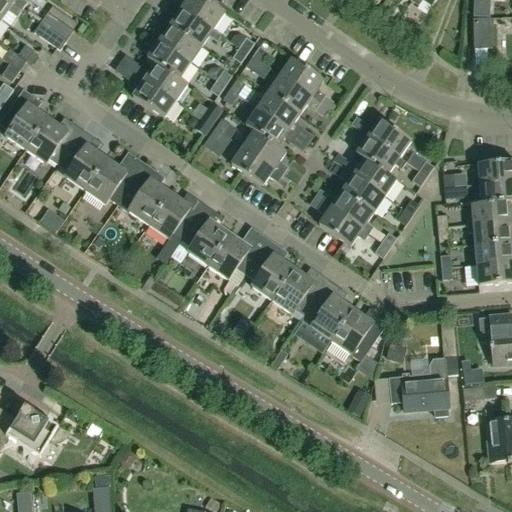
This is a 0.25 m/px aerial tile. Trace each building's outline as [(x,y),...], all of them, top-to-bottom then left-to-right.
[(21,12),(4,0),(0,0),(0,21),(1,22),(7,13),(16,19),(21,12)] [(4,0),(21,12),(26,5),(18,0),(4,0)] [(174,0),(172,4),(212,32),(224,15),(201,0),(186,0),(185,3),(181,0),(174,0)] [(416,0),(413,5),(418,8),(421,3),(431,9),(437,0),(416,0)] [(212,32),(172,4),(167,12),(175,18),(169,26),(201,48),(207,38),(216,44),(220,38),(212,32)] [(40,24),(66,42),(72,33),(46,15),(40,24)] [(473,51),(487,51),(493,51),(492,21),(472,21),(473,51)] [(66,42),(40,24),(32,35),(58,53),(66,42)] [(155,30),(150,37),(190,65),(201,48),(169,26),(163,36),(155,30)] [(190,65),(150,37),(144,45),(152,51),(146,60),(178,81),(190,65)] [(245,40),(238,50),(246,55),(253,46),(245,40)] [(24,48),(18,57),(26,63),(32,54),(24,48)] [(251,59),(259,64),(266,55),(258,49),(251,59)] [(246,55),(238,50),(231,60),(240,65),(246,55)] [(26,63),(18,57),(17,58),(9,52),(2,63),(9,67),(1,78),(11,85),(26,63)] [(259,64),(251,59),(245,69),(253,74),(259,64)] [(141,69),(135,76),(175,104),(187,87),(178,81),(146,60),(154,66),(149,74),(141,69)] [(290,61),(279,78),(319,105),(324,98),(316,93),(322,84),(303,70),(290,61)] [(216,83),(224,88),(230,78),(223,73),(216,83)] [(175,104),(135,76),(130,84),(138,90),(131,99),(163,121),(175,104)] [(319,105),(279,78),(268,94),(300,116),(305,108),(314,113),(319,105)] [(236,82),(229,92),(237,97),(244,88),(236,82)] [(224,88),(216,83),(209,93),(217,98),(224,88)] [(0,94),(0,95),(7,100),(12,93),(5,88),(0,94)] [(24,153),(47,121),(35,113),(41,105),(23,92),(0,124),(0,128),(7,134),(3,139),(24,153)] [(237,97),(229,92),(222,102),(230,108),(237,97)] [(300,116),(268,94),(256,110),(297,138),(301,131),(294,125),(300,116)] [(324,98),(319,105),(327,111),(331,113),(336,106),(324,98)] [(327,111),(319,105),(314,113),(321,119),(327,111)] [(256,110),(245,127),(277,149),(282,141),(291,146),(297,138),(256,110)] [(208,112),(201,121),(209,127),(216,117),(208,112)] [(359,132),(364,125),(355,119),(350,126),(359,132)] [(58,128),(47,121),(24,153),(44,167),(48,162),(58,169),(82,134),(63,120),(58,128)] [(190,120),(186,124),(187,129),(193,131),(197,127),(195,122),(190,120)] [(209,127),(201,121),(194,132),(202,137),(209,127)] [(215,130),(222,136),(229,127),(221,121),(215,130)] [(359,132),(399,159),(410,143),(378,122),(372,131),(364,125),(359,132)] [(253,134),(242,150),(282,177),(287,170),(279,164),(285,155),(277,149),(245,127),(244,128),(253,134)] [(222,136),(215,130),(207,141),(216,146),(222,136)] [(297,138),(308,145),(313,138),(301,131),(297,138)] [(399,159),(359,132),(353,141),(361,147),(355,155),(387,176),(394,167),(400,171),(405,164),(398,160),(399,159)] [(100,146),(82,134),(58,169),(67,174),(63,180),(85,194),(107,162),(95,154),(100,146)] [(297,138),(291,146),(302,154),(308,145),(297,138)] [(282,177),(242,150),(230,167),(262,189),(268,180),(276,185),(282,177)] [(117,169),(107,162),(85,194),(104,208),(111,196),(122,203),(146,168),(127,155),(117,169)] [(387,176),(355,155),(354,156),(363,162),(357,170),(349,165),(344,172),(384,199),(395,182),(387,176)] [(336,166),(344,172),(349,165),(336,156),(331,163),(336,166)] [(479,187),(511,184),(511,163),(477,167),(479,187)] [(418,172),(427,178),(432,170),(424,164),(418,172)] [(338,180),(344,172),(336,166),(330,174),(338,180)] [(146,168),(122,203),(130,209),(127,214),(148,228),(170,196),(159,188),(164,180),(146,168)] [(384,199),(344,172),(338,180),(347,186),(341,194),(373,215),(384,199)] [(427,178),(418,172),(410,184),(419,190),(427,178)] [(444,190),(459,189),(458,178),(452,178),(443,178),(444,190)] [(511,184),(479,187),(480,206),(511,203),(511,184)] [(460,198),(459,189),(444,190),(445,202),(454,201),(454,199),(460,198)] [(319,193),(314,199),(322,204),(326,197),(319,193)] [(373,215),(341,194),(334,203),(326,197),(322,204),(368,236),(373,230),(366,225),(373,215)] [(181,204),(170,196),(148,228),(168,242),(171,237),(181,244),(205,209),(186,196),(181,204)] [(322,204),(314,199),(308,208),(316,213),(322,204)] [(52,202),(44,216),(63,226),(71,213),(52,202)] [(403,212),(412,217),(418,208),(410,203),(403,212)] [(511,203),(480,206),(471,207),(472,221),(466,221),(467,228),(511,223),(511,214),(510,215),(509,205),(511,204),(511,203)] [(368,236),(322,204),(316,213),(324,219),(318,227),(343,245),(334,257),(341,262),(349,249),(356,239),(363,243),(368,236)] [(223,221),(205,209),(181,244),(190,250),(186,255),(208,270),(230,237),(218,229),(223,221)] [(412,217),(403,212),(396,223),(404,228),(412,217)] [(437,230),(447,229),(446,218),(436,219),(437,230)] [(511,233),(511,223),(467,228),(467,237),(473,236),(474,247),(511,243),(511,241),(511,234),(511,233)] [(447,229),(437,230),(438,243),(448,242),(447,229)] [(230,237),(208,270),(227,283),(235,271),(245,278),(269,243),(250,230),(240,244),(230,237)] [(381,245),(389,250),(395,242),(387,236),(381,245)] [(287,256),(269,243),(245,278),(254,284),(250,289),(272,304),(294,272),(282,263),(287,256)] [(511,243),(474,247),(476,267),(511,264),(511,243)] [(389,250),(381,245),(373,255),(382,261),(389,250)] [(441,270),(451,270),(450,259),(440,260),(441,270)] [(511,264),(476,267),(477,289),(511,285),(511,264)] [(451,270),(441,270),(442,283),(452,282),(451,270)] [(304,279),(294,272),(272,304),(291,317),(295,312),(304,319),(329,284),(310,271),(304,279)] [(329,284),(304,319),(313,325),(309,330),(331,345),(353,313),(341,304),(347,297),(329,284)] [(353,313),(331,345),(350,358),(353,353),(363,360),(387,325),(369,312),(363,320),(353,313)] [(511,318),(478,321),(480,336),(490,336),(493,368),(511,366),(511,318)] [(403,350),(390,347),(386,361),(399,364),(403,350)] [(271,369),(277,373),(287,357),(281,353),(271,369)] [(447,418),(447,410),(448,410),(445,382),(447,382),(446,379),(457,378),(455,360),(432,362),(429,367),(430,378),(408,379),(408,376),(401,377),(402,380),(388,381),(390,406),(402,405),(403,414),(433,412),(434,420),(447,418)] [(460,364),(462,374),(470,373),(468,363),(460,364)] [(494,388),(482,389),(483,402),(496,401),(494,388)] [(357,392),(346,413),(358,419),(369,399),(357,392)] [(1,418),(0,419),(0,451),(7,440),(38,460),(57,430),(23,409),(13,426),(1,418)] [(511,421),(486,423),(490,464),(511,462),(511,421)] [(129,469),(133,461),(132,457),(129,455),(124,456),(119,463),(120,468),(125,470),(129,469)] [(95,489),(109,488),(108,478),(94,480),(95,489)] [(94,511),(109,509),(107,490),(92,491),(94,511)] [(208,511),(217,511),(220,507),(210,500),(205,510),(208,511)]
